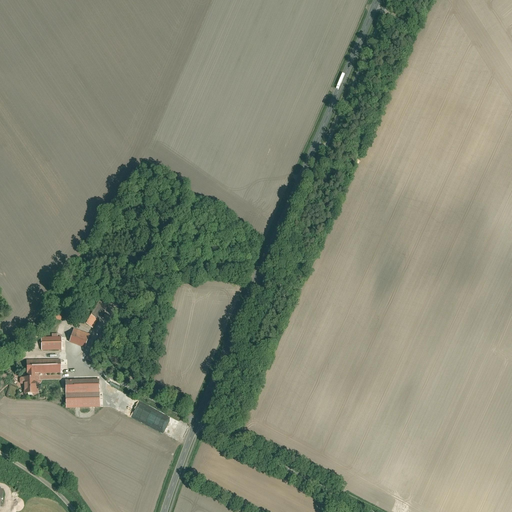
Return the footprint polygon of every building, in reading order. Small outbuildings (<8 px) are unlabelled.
[(88,315),(81,325),(91,333),(99,323),(88,315)] [(103,329),(102,329),(84,362),(93,366),(93,365),(111,334),(103,329)] [(68,345),(86,350),(91,335),(72,330),(68,345)] [(41,347),(62,348),(62,337),(41,336),(41,347)] [(36,395),(36,378),(60,378),(60,363),(25,364),(25,380),(23,380),(23,395),(36,395)] [(101,380),(65,381),(65,398),(68,397),(68,400),(68,408),(102,408),(101,380)]
